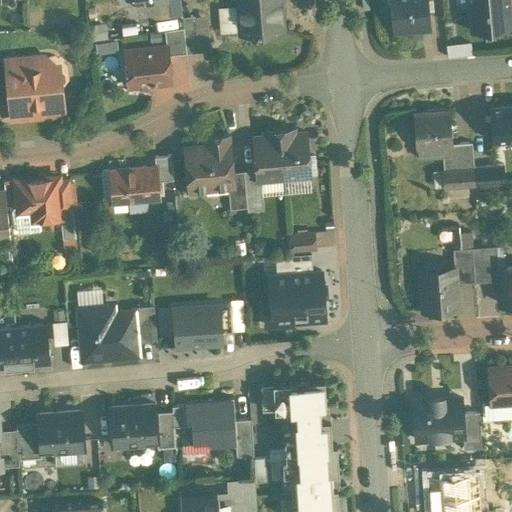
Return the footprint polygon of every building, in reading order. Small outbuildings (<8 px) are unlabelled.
[(125,0),(129,22),(140,20),(138,5),(137,5),(135,0),(125,0)] [(135,0),(137,5),(138,5),(140,20),(171,15),(169,0),(135,0)] [(181,0),(169,0),(171,15),(183,13),(181,0)] [(281,0),(238,0),(241,32),(284,28),(281,0)] [(390,0),(394,28),(395,28),(395,26),(413,24),(414,26),(431,25),(428,0),(390,0)] [(467,0),(470,29),(511,24),(511,9),(511,0),(467,0)] [(196,13),(183,14),(184,25),(187,51),(211,48),(209,24),(197,25),(196,13)] [(184,25),(165,28),(167,43),(168,43),(169,52),(187,51),(184,25)] [(99,48),(120,45),(119,37),(98,40),(99,48)] [(167,43),(126,48),(129,80),(133,84),(137,83),(142,87),(148,86),(151,82),(172,79),(169,52),(168,43),(167,43)] [(39,56),(10,58),(16,115),(61,111),(58,83),(60,83),(64,78),(63,73),(59,70),(54,70),(50,74),(51,77),(41,78),(39,56)] [(511,102),(490,104),(493,139),(511,137),(511,102)] [(450,107),(415,110),(418,145),(442,143),(453,142),(453,141),(450,107)] [(308,130),(288,132),(287,126),(280,127),(285,174),(311,172),(308,130)] [(274,133),(254,135),(257,167),(257,177),(259,177),(285,174),(280,127),(273,127),(274,133)] [(229,132),(206,134),(207,142),(186,144),(190,177),(186,182),(186,188),(191,192),(197,191),(201,187),(229,184),(234,183),(232,170),(229,132)] [(511,137),(493,139),(494,149),(511,147),(511,137)] [(473,140),(458,141),(460,166),(475,165),(473,140)] [(453,142),(442,143),(443,154),(444,167),(460,166),(458,141),(453,141),(453,142)] [(442,143),(418,145),(419,156),(443,154),(442,143)] [(171,153),(155,155),(156,163),(157,163),(159,178),(173,177),(171,153)] [(504,162),(475,165),(476,182),(506,180),(504,162)] [(156,163),(111,167),(114,197),(130,196),(130,198),(160,195),(159,178),(157,163),(156,163)] [(460,166),(444,167),(446,185),(476,182),(475,165),(460,166)] [(257,167),(244,168),(248,204),(262,203),(259,177),(257,177),(257,167)] [(244,168),(232,170),(234,183),(229,184),(231,206),(248,204),(244,168)] [(59,175),(18,179),(20,207),(38,206),(39,216),(62,214),(62,209),(60,183),(59,175)] [(70,182),(60,183),(62,209),(74,208),(71,175),(69,175),(70,182)] [(506,180),(476,182),(477,194),(507,192),(506,180)] [(6,186),(0,186),(0,226),(10,225),(6,186)] [(314,230),(290,232),(291,248),(316,246),(314,230)] [(498,243),(473,245),(475,279),(499,278),(499,266),(500,266),(498,243)] [(473,245),(454,247),(455,264),(456,264),(458,281),(475,279),(473,245)] [(277,272),(313,269),(312,251),(276,254),(277,272)] [(455,264),(420,266),(423,307),(459,305),(458,281),(456,264),(455,264)] [(511,264),(500,266),(499,266),(499,278),(501,302),(511,301),(511,264)] [(273,320),(325,317),(322,269),(313,269),(277,272),(270,272),(273,320)] [(243,297),(232,298),(232,303),(234,328),(245,327),(243,297)] [(177,342),(223,339),(222,328),(221,303),(221,301),(175,304),(177,342)] [(137,339),(134,307),(109,310),(102,302),(79,305),(84,356),(99,355),(102,350),(112,350),(115,354),(137,352),(137,339)] [(157,338),(154,302),(134,303),(134,307),(137,339),(157,338)] [(222,328),(234,328),(232,303),(221,303),(222,328)] [(67,318),(54,319),(56,342),(69,341),(67,318)] [(51,359),(48,320),(16,323),(20,363),(35,362),(35,360),(51,359)] [(20,363),(16,323),(0,324),(0,363),(5,363),(5,364),(20,363)] [(511,363),(488,365),(491,401),(511,399),(511,363)] [(292,483),(293,511),(339,511),(338,485),(333,486),(333,471),(339,471),(338,442),(333,443),(331,417),(322,418),(321,404),(327,404),(325,377),(309,379),(309,375),(295,376),(296,379),(274,381),(276,408),(286,407),(287,421),(284,421),(287,456),(283,457),(285,484),(292,483)] [(462,395),(445,396),(444,392),(430,393),(431,397),(413,398),(416,436),(431,435),(450,433),(463,433),(465,432),(463,409),(462,395)] [(237,442),(235,417),(234,395),(185,398),(185,402),(186,418),(191,418),(191,422),(193,441),(210,440),(210,444),(237,442)] [(158,437),(156,409),(155,401),(110,404),(113,442),(146,440),(146,438),(158,437)] [(186,418),(185,402),(173,403),(173,408),(174,423),(191,422),(191,418),(186,418)] [(82,408),(39,411),(39,419),(41,446),(53,445),(53,448),(84,445),(82,408)] [(173,408),(156,409),(158,437),(158,445),(176,443),(174,423),(173,408)] [(479,408),(463,409),(465,432),(463,433),(464,445),(482,444),(479,408)] [(238,453),(254,452),(252,415),(235,417),(237,442),(238,453)] [(42,454),(41,446),(39,419),(16,420),(17,426),(19,456),(42,454)] [(17,426),(0,427),(0,445),(1,462),(19,461),(19,456),(17,426)] [(257,454),(258,475),(268,474),(267,453),(257,454)] [(428,471),(430,495),(481,492),(479,468),(428,471)] [(230,509),(258,507),(256,476),(227,478),(229,503),(230,509)] [(219,511),(219,503),(218,491),(183,493),(184,511),(219,511)] [(482,511),(481,492),(430,495),(431,511),(482,511)] [(107,511),(106,499),(58,503),(58,511),(107,511)] [(229,503),(219,503),(219,511),(229,511),(230,509),(229,503)]
